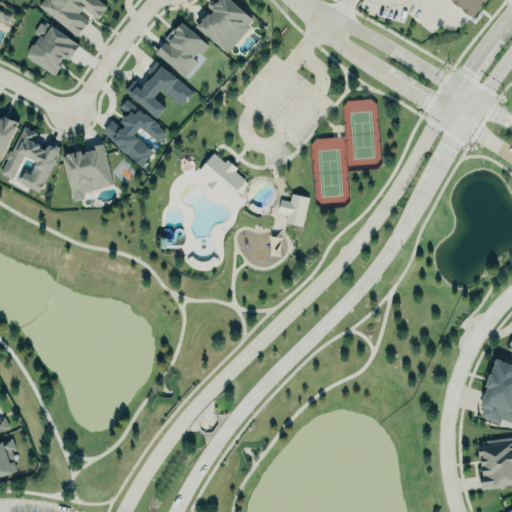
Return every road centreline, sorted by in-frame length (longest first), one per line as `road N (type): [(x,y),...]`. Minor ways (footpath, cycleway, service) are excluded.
road 1 (primary): [(511,9),(453,85),(383,207),(190,410),(121,511)]
road 2 (primary): [(174,511),(223,433),(343,304),(430,182)]
road 3 (residential): [(511,280),(449,376),(440,444),(452,511)]
road 4 (tertiary): [(478,100),(303,0)]
road 5 (residential): [(64,103),(145,0)]
